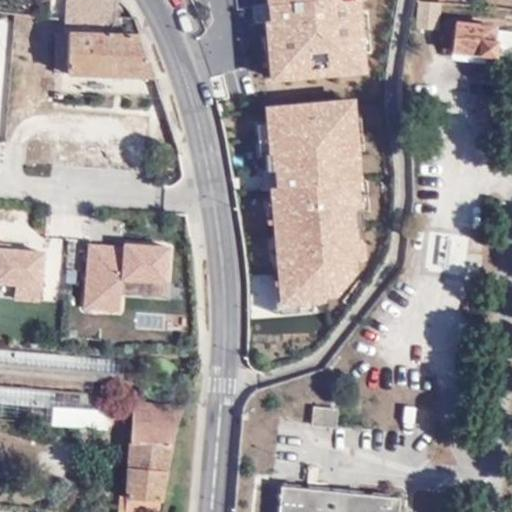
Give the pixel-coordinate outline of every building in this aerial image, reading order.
[(144,40),(119,0),(69,0),(68,19),(75,22),(74,35),(61,35),(58,75),(144,82),(140,42),(144,40)] [(268,0),(268,1),(258,2),(258,11),(270,10),(271,18),(267,19),(269,34),(275,34),(277,59),(270,59),(272,78),(363,70),(357,0),(268,0)] [(434,34),(437,4),(409,1),(406,29),(434,34)] [(441,55),(491,57),(491,47),(487,47),(489,29),(451,28),(450,34),(443,34),(441,55)] [(353,118),(352,101),(267,109),(271,156),(265,156),(266,170),(263,170),(264,179),(277,178),(278,187),(272,187),(273,201),(277,201),(278,219),(274,219),(281,303),(324,299),(323,280),(349,277),(354,271),(353,261),(362,260),(361,242),(355,243),(354,228),(363,228),(362,211),(353,211),(351,181),(359,180),(356,150),(348,151),(345,119),(353,118)] [(462,274),(468,236),(447,233),(440,270),(462,274)] [(10,302),(40,302),(40,241),(0,240),(0,285),(10,286),(10,302)] [(83,246),(82,313),(122,314),(122,289),(167,289),(168,247),(83,246)] [(122,399),(125,365),(0,355),(0,420),(105,430),(108,398),(122,399)] [(155,511),(185,413),(143,409),(143,401),(132,401),(121,511),(155,511)] [(305,429),(329,431),(331,415),(306,413),(305,429)] [(427,444),(428,415),(401,414),(399,442),(427,444)] [(393,511),(394,504),(275,491),(272,511),(393,511)]
